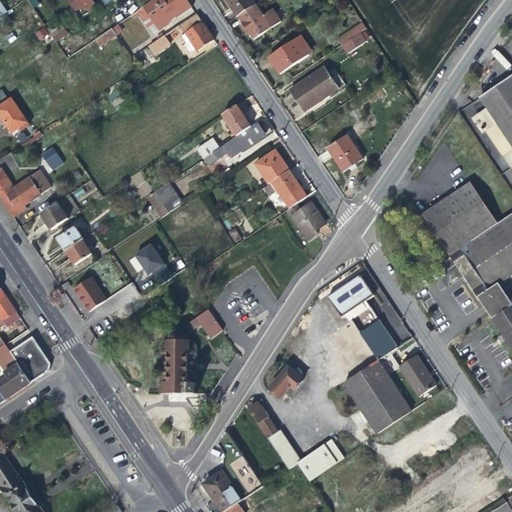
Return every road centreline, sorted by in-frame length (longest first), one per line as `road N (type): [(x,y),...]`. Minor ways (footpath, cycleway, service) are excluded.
road 1 (tertiary): [(168,494),(351,227)]
road 2 (residential): [(511,465),(351,227)]
road 3 (tertiary): [(511,0),(351,227)]
road 4 (residential): [(200,0),(351,227)]
road 5 (secondary): [(168,494),(78,361)]
road 6 (secondary): [(78,361),(0,244)]
